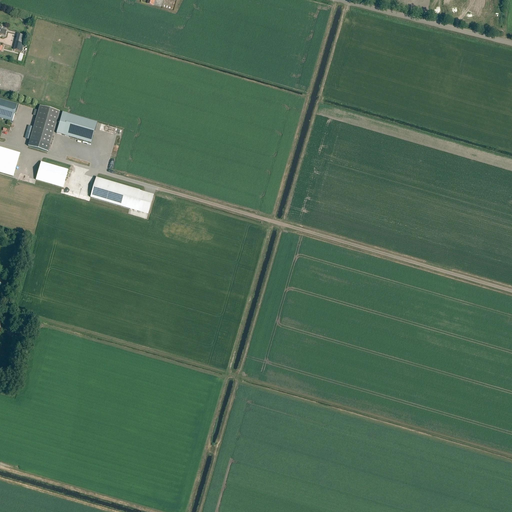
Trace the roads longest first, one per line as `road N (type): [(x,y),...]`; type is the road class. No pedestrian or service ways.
road 1 (unknown): [(158,188),(511,292)]
road 2 (unclassified): [(511,44),(339,0)]
